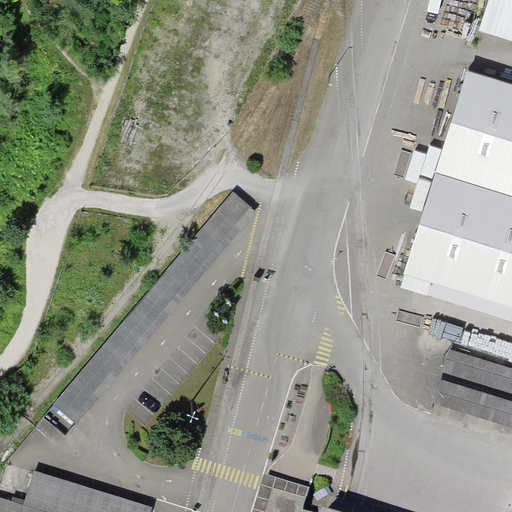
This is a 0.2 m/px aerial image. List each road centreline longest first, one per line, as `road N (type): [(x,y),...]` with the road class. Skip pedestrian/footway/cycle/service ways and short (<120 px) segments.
road 1 (unclassified): [(378,0),(316,212)]
road 2 (residential): [(316,212),(251,401)]
